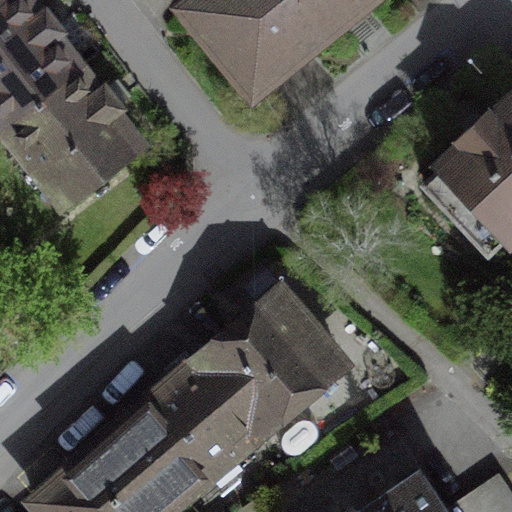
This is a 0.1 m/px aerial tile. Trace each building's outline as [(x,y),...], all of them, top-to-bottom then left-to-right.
[(38,13),(28,0),(5,0),(0,4),(0,122),(2,125),(79,66),(55,34),(62,28),(46,7),(38,13)] [(181,0),(290,123),(431,0),(181,0)] [(79,66),(2,125),(63,204),(140,144),(115,112),(122,106),(105,83),(97,89),(79,66)] [(511,231),(511,93),(489,115),(487,113),(462,136),(466,139),(421,183),(489,254),(511,231)] [(278,289),(198,357),(259,429),(340,360),(278,289)] [(259,429),(198,357),(35,499),(46,511),(215,511),(223,506),(200,477),(259,429)] [(446,511),(418,470),(356,511),(446,511)] [(511,511),(511,494),(500,478),(451,511),(511,511)]
